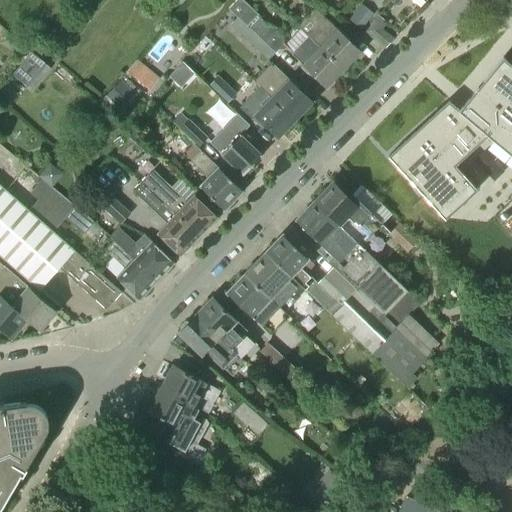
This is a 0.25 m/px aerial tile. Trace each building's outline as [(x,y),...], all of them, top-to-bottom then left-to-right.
[(275,53),(284,44),(279,30),(266,25),(259,19),(261,18),(242,0),(236,0),(229,9),(237,17),(275,53)] [(363,31),(375,15),(362,6),(351,21),(363,31)] [(325,19),(308,37),(320,49),(343,71),(360,53),(348,41),(350,39),(340,29),(327,16),(325,19)] [(378,16),(365,32),(385,48),(394,39),(382,29),(387,22),(378,16)] [(230,25),(267,61),(275,53),(237,17),(230,25)] [(10,35),(1,45),(21,60),(29,50),(10,35)] [(343,71),(320,49),(308,37),(299,46),(300,46),(291,55),(303,66),(302,68),(312,78),(313,76),(325,88),(343,71)] [(39,38),(29,50),(38,58),(48,46),(39,38)] [(445,105),(387,157),(448,222),(482,192),(454,161),(478,138),(511,163),(511,64),(502,57),(495,65),(453,114),(445,105)] [(126,72),(149,91),(159,79),(136,60),(126,72)] [(253,82),(258,87),(293,121),(311,102),(299,91),(301,89),(291,79),(289,81),(271,63),(253,82)] [(216,78),(208,86),(225,103),(234,94),(216,78)] [(120,81),(97,105),(113,120),(136,96),(120,81)] [(0,92),(10,101),(18,93),(7,84),(0,91),(0,92)] [(293,121),(258,87),(250,96),(251,96),(242,105),(254,116),(252,119),(263,129),(265,127),(276,138),(293,121)] [(178,130),(187,121),(180,114),(171,123),(178,130)] [(209,142),(213,145),(221,153),(220,154),(243,175),(260,157),(248,146),(253,141),(244,132),(249,126),(237,114),(209,142)] [(207,138),(188,120),(178,130),(198,148),(207,138)] [(191,162),(207,177),(198,186),(223,210),(226,207),(229,207),(234,203),(233,200),(242,191),(201,152),(191,162)] [(185,202),(153,171),(141,182),(142,183),(145,185),(198,236),(207,228),(210,227),(214,222),(215,219),(217,217),(193,194),(185,202)] [(53,232),(64,219),(75,207),(40,179),(28,192),(37,200),(28,210),(53,232)] [(340,226),(361,246),(382,225),(351,195),(348,198),(331,182),(313,201),(340,226)] [(156,233),(180,256),(183,253),(186,252),(190,248),(191,244),(198,236),(145,185),(142,183),(133,192),(165,223),(156,233)] [(0,256),(39,291),(59,269),(74,251),(53,232),(28,210),(0,185),(0,256)] [(93,201),(119,225),(129,215),(103,191),(93,201)] [(361,246),(340,226),(313,201),(294,221),(319,245),(330,254),(325,260),(332,267),(426,357),(439,344),(409,315),(420,303),(400,284),(361,246)] [(75,207),(64,219),(83,234),(93,222),(75,207)] [(389,234),(392,236),(399,244),(408,252),(418,243),(399,224),(390,233),(389,234)] [(151,241),(143,233),(135,242),(118,226),(109,236),(156,281),(164,273),(167,273),(171,269),(171,266),(173,263),(151,241)] [(265,252),(291,277),(307,292),(315,300),(407,389),(417,379),(412,374),(427,358),(426,357),(332,267),(317,283),(306,273),(314,265),(309,260),(282,234),(265,252)] [(113,241),(105,250),(123,268),(115,277),(138,299),(141,296),(144,296),(148,292),(148,289),(156,281),(109,236),(109,237),(113,241)] [(106,310),(121,292),(82,258),(74,251),(59,269),(106,310)] [(288,281),(291,277),(265,252),(244,274),(280,308),(297,289),(288,281)] [(244,274),(226,293),(262,327),(280,308),(244,274)] [(56,311),(26,286),(14,275),(0,290),(0,295),(26,319),(26,320),(39,331),(56,311)] [(0,330),(10,338),(26,320),(26,319),(0,295),(0,330)] [(197,314),(233,351),(243,340),(231,328),(237,322),(213,298),(211,300),(207,299),(202,304),(203,309),(197,314)] [(202,356),(209,350),(216,356),(212,360),(222,370),(237,355),(233,351),(197,314),(189,321),(185,321),(180,326),(179,331),(178,332),(202,356)] [(160,388),(188,404),(198,409),(209,386),(200,381),(173,365),(160,388)] [(198,409),(188,404),(160,388),(147,413),(157,418),(150,434),(185,453),(204,426),(192,421),(199,409),(198,409)] [(0,510),(11,491),(13,492),(47,434),(45,432),(46,431),(46,429),(47,427),(47,426),(48,424),(48,422),(47,420),(47,417),(46,415),(45,413),(43,411),(41,409),(39,407),(36,406),(34,405),(32,405),(30,405),(29,405),(26,405),(26,403),(0,406),(0,510)] [(369,470),(383,453),(366,438),(351,454),(369,470)] [(312,489),(331,505),(347,485),(328,470),(312,489)] [(436,511),(405,498),(398,511),(386,511),(385,511),(436,511)]
